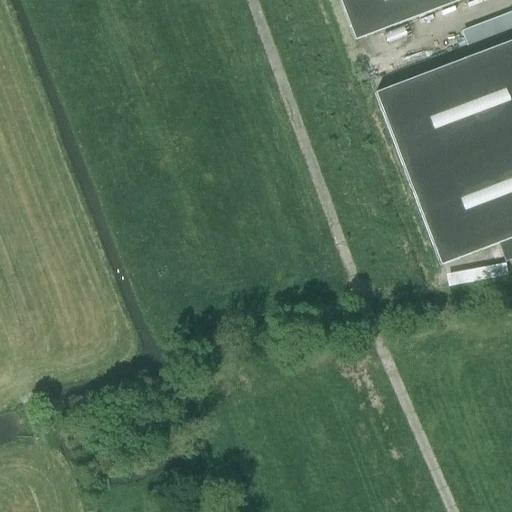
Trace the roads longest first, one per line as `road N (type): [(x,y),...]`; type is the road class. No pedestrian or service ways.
road 1 (track): [(250,0),(389,369)]
road 2 (track): [(389,369),(446,511)]
